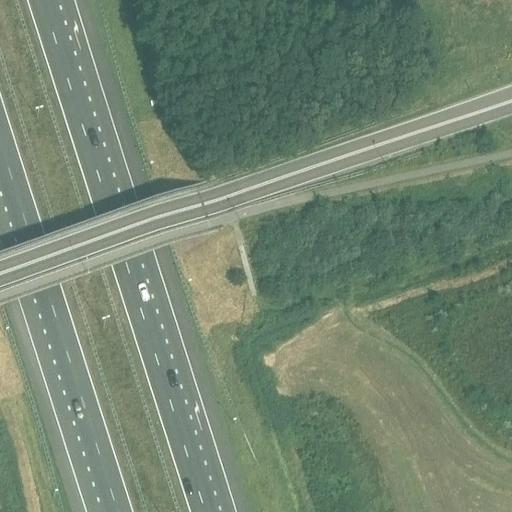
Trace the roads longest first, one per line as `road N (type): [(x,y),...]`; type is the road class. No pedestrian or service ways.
road 1 (primary): [(0,281),(511,99)]
road 2 (motorway): [(205,511),(42,0)]
road 3 (motorway): [(10,175),(117,511)]
